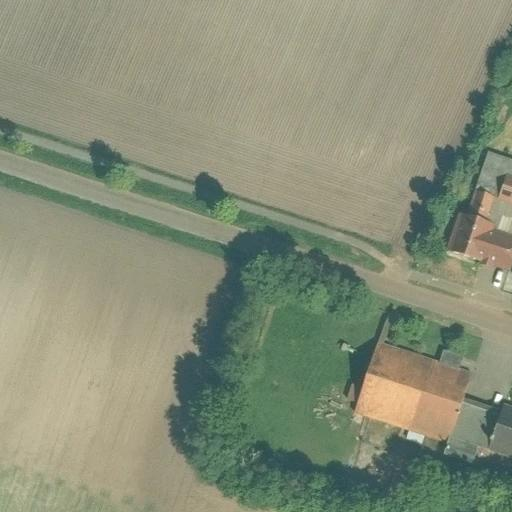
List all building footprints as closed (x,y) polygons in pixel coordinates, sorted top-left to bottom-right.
[(498,198),(480,193),(472,218),(490,224),(498,198)] [(472,218),(465,216),(453,255),(511,273),(511,238),(496,234),(498,227),(490,224),(472,218)] [(471,373),(383,344),(359,415),(448,444),(450,438),(464,396),(471,373)] [(506,410),(464,396),(450,438),(457,441),(451,457),(479,466),(484,450),(492,452),(506,410)] [(511,412),(506,410),(492,452),(511,459),(511,412)]
